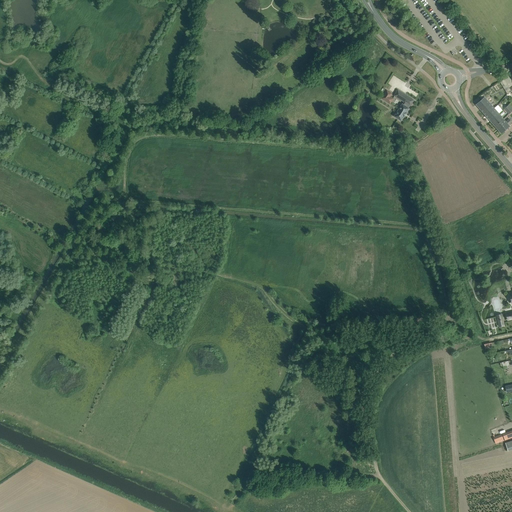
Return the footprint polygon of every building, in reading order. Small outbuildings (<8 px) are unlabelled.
[(394,98),(391,96),(393,93),(386,89),(381,99),(390,104),(394,98)] [(414,100),(409,97),(398,90),(394,96),(404,102),(403,104),(402,104),(394,116),(401,121),(404,117),(407,113),(409,108),(408,108),(410,106),(414,100)] [(494,108),(488,101),(485,97),(476,105),(486,116),(494,108)] [(494,108),(486,116),(490,121),(499,114),(503,111),(498,105),(494,108)] [(498,130),(501,128),(498,124),(503,119),(499,114),(490,121),(498,130)] [(506,122),(505,120),(503,119),(498,124),(501,128),(498,130),(501,134),(505,130),(510,126),(509,125),(511,122),(509,119),(506,122)] [(501,368),(510,367),(511,372),(511,371),(511,359),(500,362),(501,368)]
